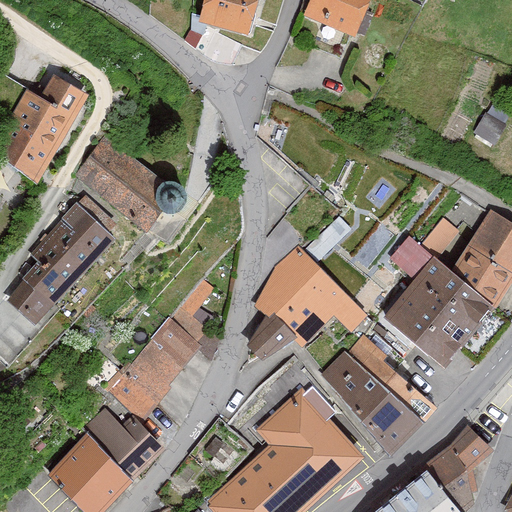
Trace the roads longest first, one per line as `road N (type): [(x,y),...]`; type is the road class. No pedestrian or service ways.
road 1 (residential): [(127,511),(190,438),(227,357),(255,229),(239,115)]
road 2 (tertiary): [(511,347),(450,418),(343,511)]
road 3 (residential): [(239,115),(182,53),(106,0)]
road 4 (residential): [(293,0),(239,115)]
